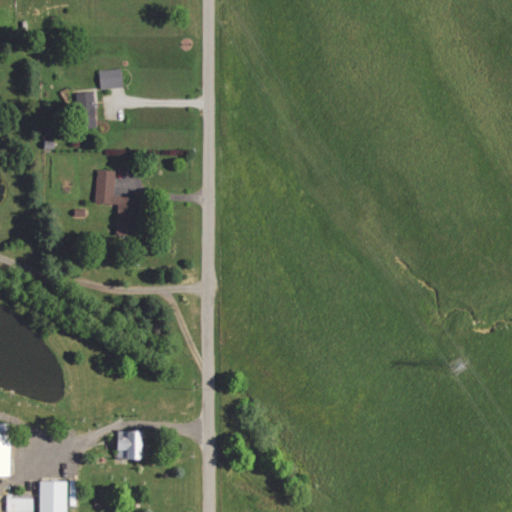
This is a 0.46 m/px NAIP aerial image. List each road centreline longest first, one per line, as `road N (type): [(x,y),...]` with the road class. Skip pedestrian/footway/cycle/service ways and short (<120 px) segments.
road 1 (residential): [(204,511),(204,0)]
road 2 (residential): [(0,482),(99,425),(133,419),(205,426)]
